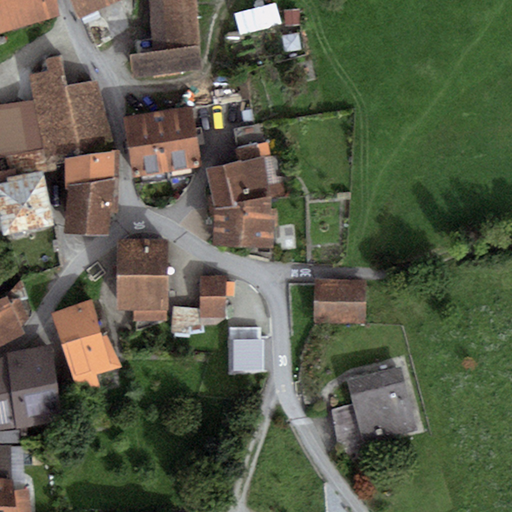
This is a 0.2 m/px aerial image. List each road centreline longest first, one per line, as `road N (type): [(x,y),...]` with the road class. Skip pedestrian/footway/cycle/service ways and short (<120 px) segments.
road 1 (unclassified): [(356,511),(309,445),(285,391),(272,302),(251,281),(130,217)]
road 2 (track): [(511,244),(392,271),(279,271),(251,281)]
road 3 (residential): [(130,217),(117,104),(62,0)]
road 4 (residential): [(130,217),(28,338),(0,354)]
